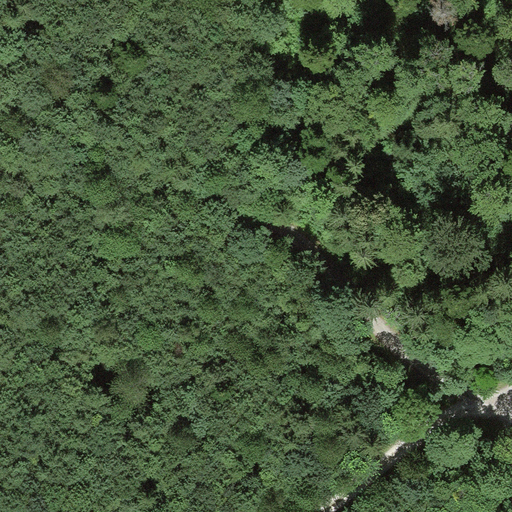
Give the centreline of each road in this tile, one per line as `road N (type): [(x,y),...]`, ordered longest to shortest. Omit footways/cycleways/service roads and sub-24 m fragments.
road 1 (track): [(0,152),(118,163),(214,193),(310,253),(430,379),(474,405)]
road 2 (track): [(296,0),(315,117),(310,253)]
road 3 (track): [(474,405),(434,427),(339,511)]
